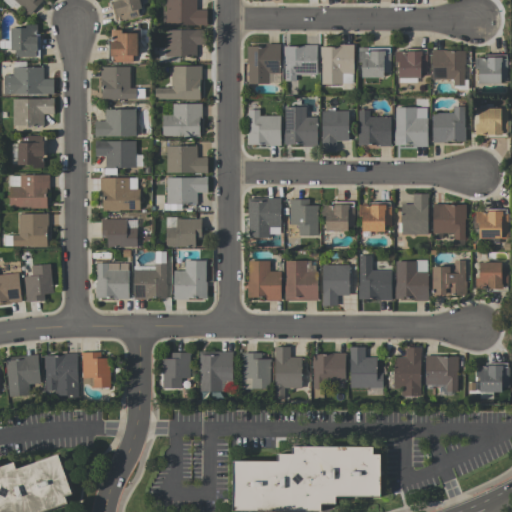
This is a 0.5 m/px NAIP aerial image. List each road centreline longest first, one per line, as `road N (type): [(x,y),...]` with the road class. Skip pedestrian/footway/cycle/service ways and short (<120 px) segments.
road 1 (residential): [(475,333),(138,325),(0,334)]
road 2 (residential): [(235,325),(230,0)]
road 3 (residential): [(77,326),(76,25)]
road 4 (residential): [(472,21),(231,20)]
road 5 (residential): [(470,174),(233,171)]
road 6 (tertiary): [(102,511),(135,428),(138,325)]
